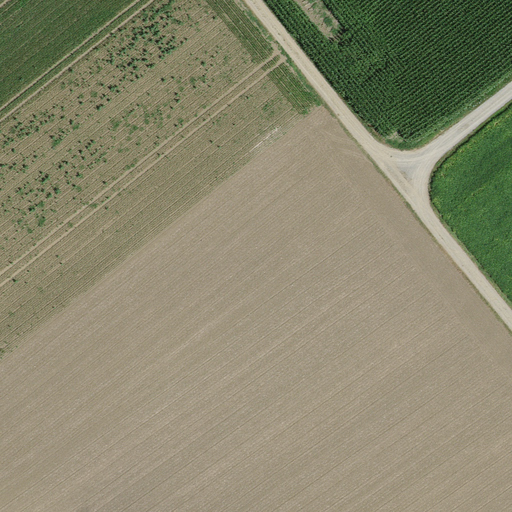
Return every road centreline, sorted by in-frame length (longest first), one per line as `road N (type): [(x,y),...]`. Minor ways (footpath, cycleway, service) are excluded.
road 1 (track): [(258,0),(511,312)]
road 2 (track): [(401,176),(511,89)]
